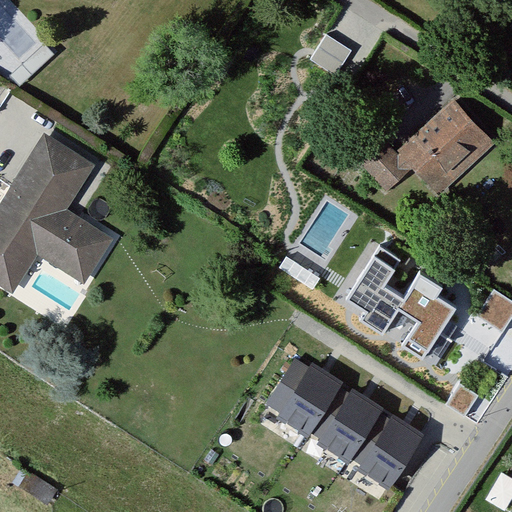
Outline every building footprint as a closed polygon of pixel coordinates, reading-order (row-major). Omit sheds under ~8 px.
[(338,71),(355,46),(331,30),(314,55),(338,71)] [(494,142),(450,96),(396,148),(440,194),(494,142)] [(92,165),(40,132),(0,195),(0,285),(11,292),(34,256),(83,286),(112,239),(64,210),(92,165)] [(400,257),(379,245),(349,295),(370,308),(364,318),(385,330),(401,305),(407,296),(385,283),(400,257)] [(444,285),(422,271),(407,296),(401,305),(421,317),(405,344),(424,356),(456,304),(438,294),(444,285)] [(511,312),(511,300),(498,290),(481,314),(501,328),(511,312)] [(433,429),(298,349),(266,402),(401,483),(433,429)] [(462,384),(449,405),(475,420),(487,399),(462,384)]
